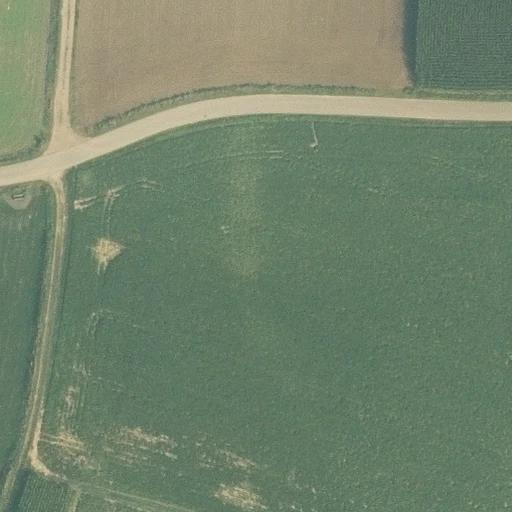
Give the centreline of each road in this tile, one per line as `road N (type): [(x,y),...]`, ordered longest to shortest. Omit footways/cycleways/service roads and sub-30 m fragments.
road 1 (track): [(71,0),(61,222),(39,398),(7,511)]
road 2 (unclassified): [(61,162),(188,115),(257,104),(511,112)]
